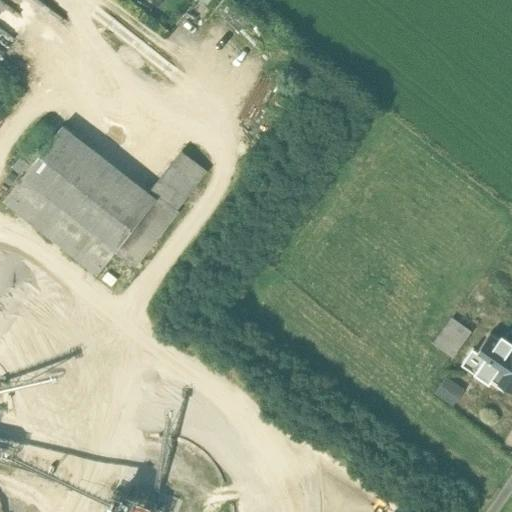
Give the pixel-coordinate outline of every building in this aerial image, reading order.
[(42,123),(20,152),(31,160),(53,132),(42,123)] [(148,204),(53,132),(31,160),(29,164),(19,156),(11,167),(21,174),(23,176),(70,213),(114,247),(148,204)] [(180,150),(150,188),(156,193),(174,207),(204,168),(180,150)] [(23,176),(21,174),(1,200),(50,238),(70,213),(23,176)] [(114,247),(112,249),(113,250),(132,265),(176,208),(174,207),(156,193),(114,247)] [(114,247),(70,213),(50,238),(95,273),(113,250),(112,249),(114,247)] [(469,329),(453,317),(434,343),(451,355),(469,329)] [(511,348),(490,334),(471,363),(511,390),(511,347),(511,348)] [(462,390),(447,380),(439,392),(453,403),(462,390)]
